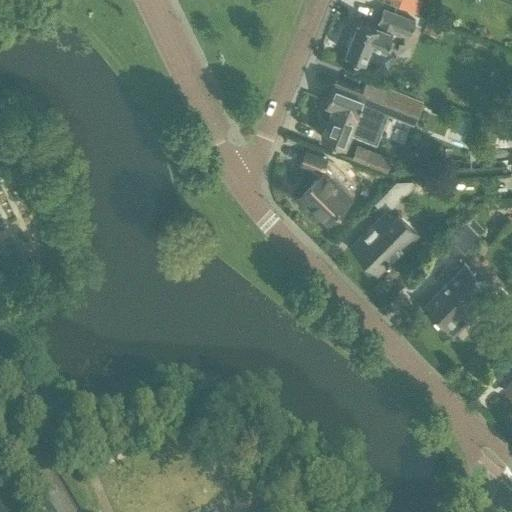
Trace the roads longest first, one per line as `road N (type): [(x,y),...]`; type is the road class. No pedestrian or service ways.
road 1 (unclassified): [(511,467),(242,190)]
road 2 (unclassified): [(242,190),(148,0)]
road 3 (residential): [(242,190),(327,0)]
